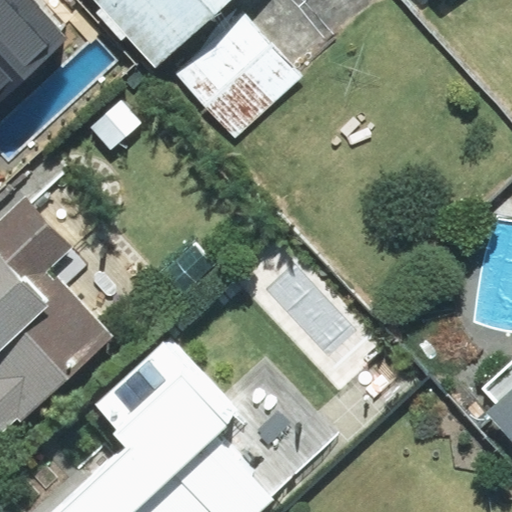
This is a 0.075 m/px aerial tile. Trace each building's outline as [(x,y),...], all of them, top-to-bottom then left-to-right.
[(57,0),(0,0),(0,74),(67,10),(57,0)] [(96,0),(153,66),(230,0),(96,0)] [(235,134),(291,78),(232,18),(175,74),(235,134)] [(12,207),(0,219),(0,429),(118,317),(12,207)] [(95,403),(121,429),(38,511),(169,511),(187,494),(205,511),(254,511),(280,486),(146,352),(95,403)] [(511,446),(511,383),(480,411),(511,446)]
